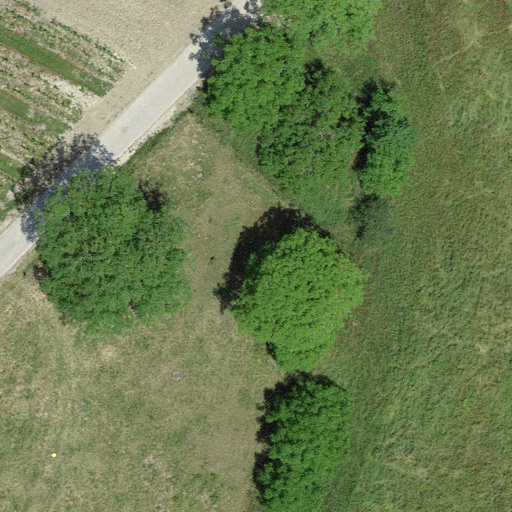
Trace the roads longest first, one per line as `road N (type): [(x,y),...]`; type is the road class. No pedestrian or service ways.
road 1 (track): [(273,511),(359,214),(363,137),(353,69),(317,0)]
road 2 (track): [(0,258),(261,0)]
